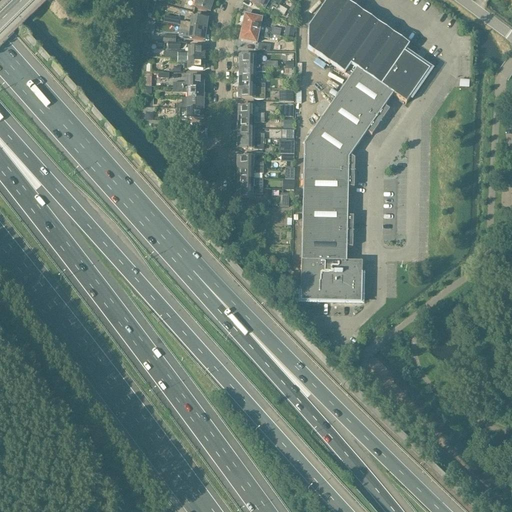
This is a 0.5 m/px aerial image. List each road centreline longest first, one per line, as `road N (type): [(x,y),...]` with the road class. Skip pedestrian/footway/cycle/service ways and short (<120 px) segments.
road 1 (motorway): [(344,511),(0,127)]
road 2 (motorway): [(266,511),(0,165)]
road 3 (motorway): [(440,511),(193,272)]
road 4 (motorway): [(0,245),(204,511)]
road 5 (motorway): [(392,511),(193,272)]
road 6 (motorway): [(193,272),(0,54)]
road 7 (residential): [(217,207),(221,45),(232,0)]
road 8 (unknown): [(511,246),(426,314),(413,345)]
